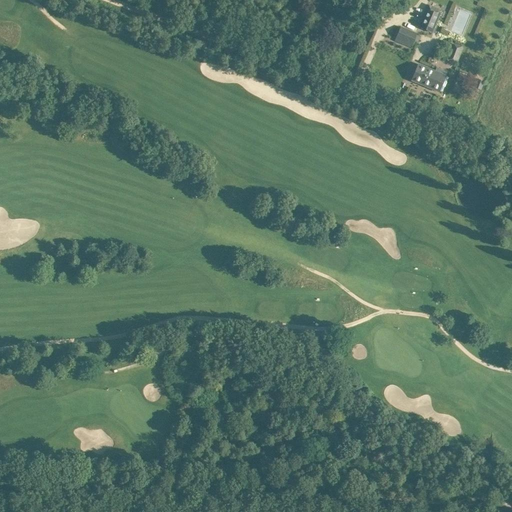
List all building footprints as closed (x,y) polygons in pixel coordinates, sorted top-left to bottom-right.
[(419,27),(433,32),(442,11),(428,5),(419,27)] [(394,41),(411,48),(417,34),(400,27),(394,41)] [(453,44),(448,59),(457,62),(462,48),(453,44)] [(418,64),(411,81),(439,92),(445,76),(418,64)] [(288,355),(296,357),(298,349),(291,347),(288,355)] [(254,385),(255,376),(238,376),(238,384),(225,384),(224,392),(255,393),(256,386),(254,385)] [(311,400),(325,407),(327,400),(314,394),(311,400)] [(302,434),(308,437),(310,431),(305,428),(302,434)]
